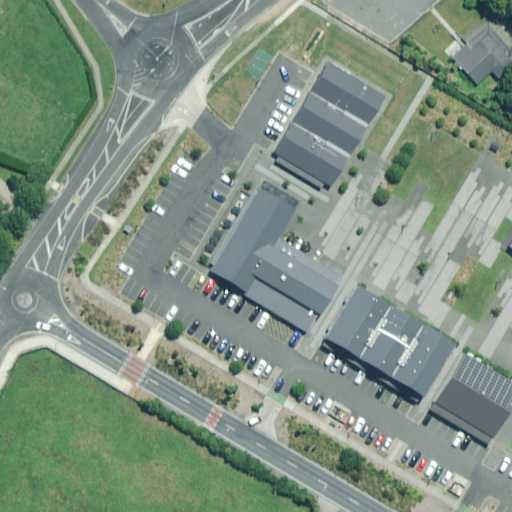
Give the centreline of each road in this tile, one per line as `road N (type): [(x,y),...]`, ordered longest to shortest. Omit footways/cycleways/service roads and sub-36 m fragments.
road 1 (tertiary): [(62,324),(372,511)]
road 2 (tertiary): [(83,191),(75,237),(52,289),(62,324)]
